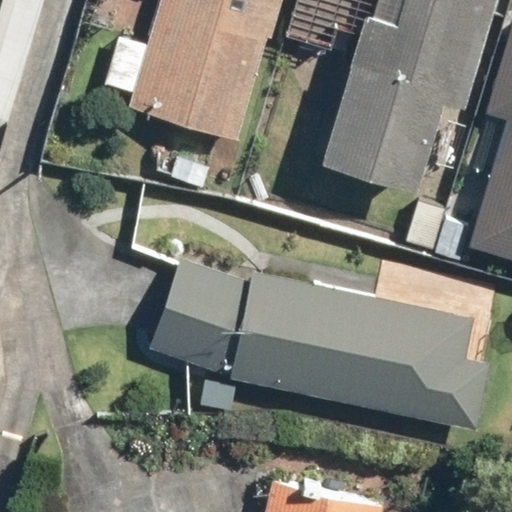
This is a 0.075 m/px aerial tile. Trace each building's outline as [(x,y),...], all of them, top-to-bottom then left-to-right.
[(158,0),(148,38),(116,29),(103,78),(133,86),(128,104),(238,133),(274,0),(158,0)] [(497,0),(407,0),(402,17),(370,8),(327,153),(422,181),(448,95),(467,101),(497,0)] [(511,23),(488,106),(505,110),(467,239),(511,252),(511,23)] [(474,311),(246,264),(244,273),(180,250),(148,344),(226,368),(477,423),(491,356),(466,351),(474,311)] [(379,511),(383,495),(273,473),(264,511),(379,511)]
